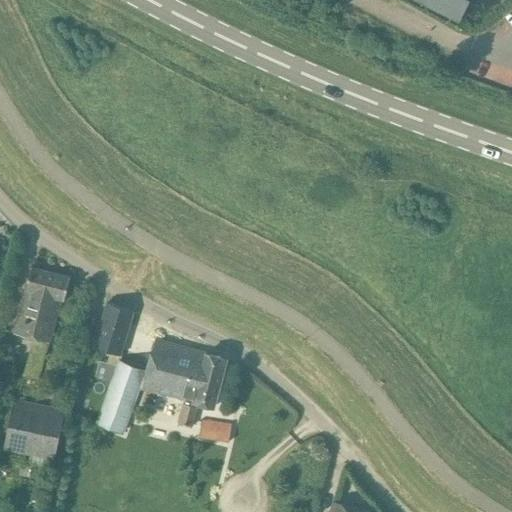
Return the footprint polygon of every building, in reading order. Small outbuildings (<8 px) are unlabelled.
[(383,0),(470,43),(491,1),(488,0),(383,0)] [(27,288),(15,332),(35,337),(46,340),(57,299),(63,301),(64,298),(69,279),(32,269),(27,288)] [(100,321),(92,343),(119,352),(127,331),(134,312),(107,302),(100,321)] [(112,382),(107,395),(132,405),(136,393),(142,388),(183,399),(178,419),(177,423),(192,427),(193,423),(199,402),(213,406),(221,378),(226,359),(155,339),(150,359),(147,370),(120,360),(118,365),(112,382)] [(61,364),(48,361),(46,368),(59,372),(61,364)] [(100,361),(95,377),(112,382),(118,365),(100,361)] [(63,411),(14,402),(5,447),(19,449),(17,460),(46,465),(48,455),(54,456),(63,411)] [(231,422),(203,417),(200,436),(228,441),(231,422)] [(332,511),(367,511),(334,503),(332,511)]
